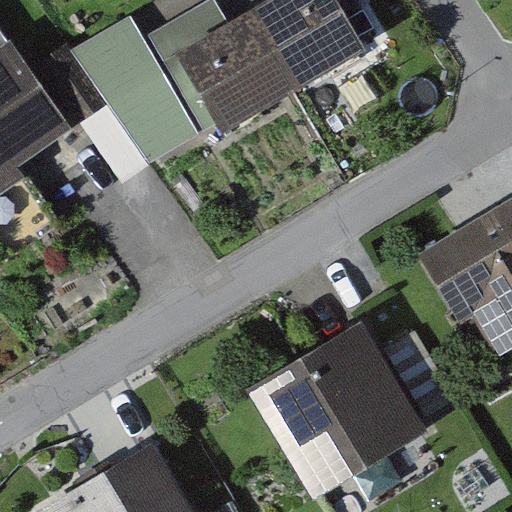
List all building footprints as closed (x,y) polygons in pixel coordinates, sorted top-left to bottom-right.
[(284,0),(175,66),(221,142),(361,58),(326,0),(284,0)] [(0,55),(0,181),(77,129),(18,43),(0,55)] [(511,208),(431,258),(493,362),(511,350),(511,208)] [(247,383),(316,497),(425,431),(357,317),(247,383)] [(41,511),(193,511),(153,445),(41,511)]
